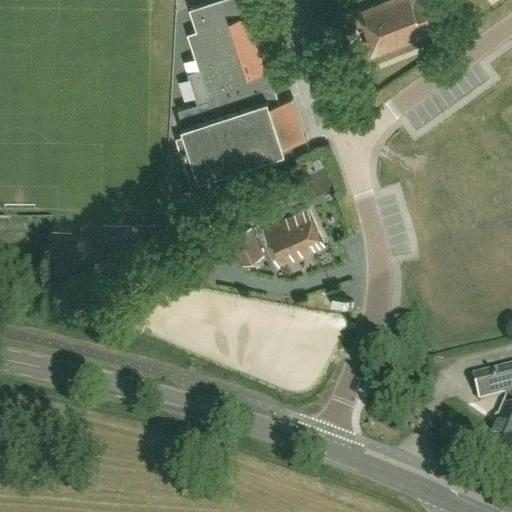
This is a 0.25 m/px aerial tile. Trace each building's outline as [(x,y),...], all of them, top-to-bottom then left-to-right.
[(178,136),(176,136),(178,144),(184,163),(195,194),(233,181),(229,168),(285,149),(283,144),(305,136),(292,96),(279,100),(274,85),(278,84),(276,78),(275,74),(271,75),(269,68),(274,66),(271,58),(264,38),(257,15),(263,13),(258,0),(211,0),(189,7),(196,29),(188,32),(195,55),(199,67),(188,71),(198,102),(178,108),(184,124),(182,125),(185,134),(178,136)] [(427,0),(426,0),(391,0),(356,14),(361,28),(371,24),(376,36),(366,40),(371,53),(437,27),(427,1),(426,1),(427,0)] [(464,105),(488,88),(478,74),(454,91),(464,105)] [(280,263),(322,244),(307,209),(285,219),(285,220),(264,229),(280,263)] [(265,253),(251,225),(229,236),(243,264),(265,253)] [(168,260),(142,279),(151,290),(153,293),(178,273),(187,284),(214,264),(196,239),(168,260)] [(511,368),(473,378),(479,402),(506,395),(507,400),(498,420),(500,420),(484,455),(511,467),(511,368)]
